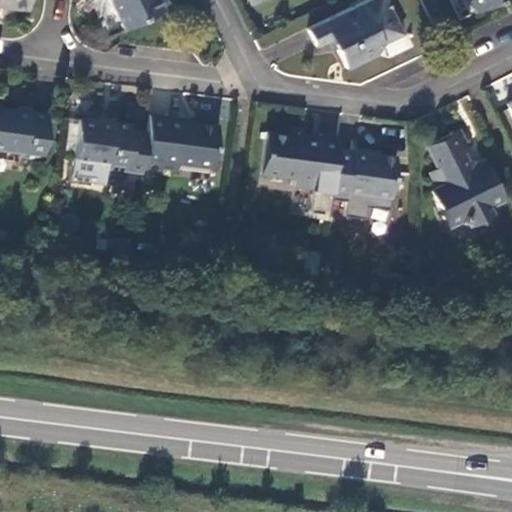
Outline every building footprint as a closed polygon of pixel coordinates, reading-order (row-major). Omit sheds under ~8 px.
[(104,0),(118,27),(158,8),(154,0),(104,0)] [(379,0),(365,0),(304,30),(312,48),(328,40),(343,70),(372,56),(377,45),(397,35),(379,0)] [(471,0),(477,12),(500,0),(471,0)] [(38,162),(45,116),(0,110),(0,151),(19,154),(19,159),(38,162)] [(181,119),(162,116),(146,114),(143,133),(139,165),(175,169),(176,160),(211,165),(215,126),(193,124),(180,122),(181,119)] [(104,170),(138,174),(139,165),(143,133),(127,131),(128,126),(76,119),(68,180),(103,184),(104,170)] [(465,141),(458,127),(427,141),(431,149),(427,151),(434,166),(438,175),(428,179),(432,187),(428,189),(441,216),(451,212),(463,217),(467,223),(491,211),(487,203),(500,197),(481,157),(470,162),(466,161),(461,148),(465,141)] [(308,188),(316,137),(297,135),(297,137),(262,133),(256,174),(290,178),(289,185),(308,188)] [(346,150),(333,148),(326,199),(342,202),(344,193),(386,198),(392,156),(364,152),(365,149),(346,147),(346,150)] [(424,171),(428,179),(438,175),(434,166),(424,171)] [(123,254),(125,241),(114,239),(112,252),(123,254)]
